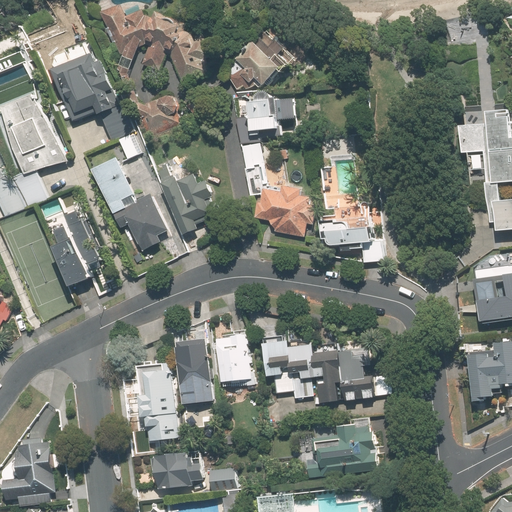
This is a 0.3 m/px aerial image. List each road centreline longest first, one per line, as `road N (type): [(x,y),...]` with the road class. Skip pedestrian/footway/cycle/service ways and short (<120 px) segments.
road 1 (residential): [(84,337),(158,301),(241,276),(387,299),(417,317)]
road 2 (residential): [(84,337),(106,511)]
road 3 (residential): [(441,481),(417,317)]
